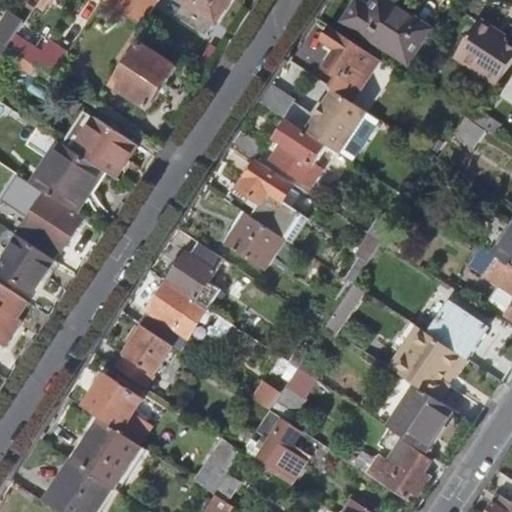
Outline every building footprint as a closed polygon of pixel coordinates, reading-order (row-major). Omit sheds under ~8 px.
[(41,0),(37,7),(45,13),(53,0),(41,0)] [(104,0),(103,2),(143,29),(161,4),(154,0),(104,0)] [(208,37),(232,0),(181,0),(181,1),(185,4),(177,16),(208,37)] [(344,24),(408,64),(429,30),(382,0),(376,0),(370,10),(358,3),(344,24)] [(9,15),(0,27),(0,42),(9,48),(15,39),(24,25),(9,15)] [(479,20),(455,59),(497,86),(511,63),(511,47),(493,36),(496,31),(479,20)] [(323,68),(340,80),(334,90),(337,92),(357,105),(385,63),(331,27),(321,42),(334,51),(323,68)] [(13,51),(35,65),(40,57),(15,39),(9,48),(13,51)] [(67,56),(53,77),(77,93),(100,57),(77,41),(67,56)] [(0,42),(0,71),(13,51),(9,48),(0,42)] [(40,57),(35,65),(53,77),(67,56),(50,44),(40,57)] [(144,45),(115,88),(150,111),(179,68),(144,45)] [(274,88),(263,105),(284,118),(295,101),(274,88)] [(337,92),(309,134),(327,146),(342,156),(371,114),(357,105),(337,92)] [(465,117),(474,123),(482,111),(462,98),(455,110),(465,117)] [(346,152),(355,158),(381,120),(372,114),(346,152)] [(465,117),(453,136),(468,145),(480,126),(474,123),(465,117)] [(75,153),(97,168),(117,181),(139,147),(97,119),(75,153)] [(276,141),(282,146),(273,163),(295,177),(305,160),(315,166),(327,146),(289,121),(276,141)] [(236,146),(257,159),(265,146),(244,133),(236,146)] [(58,142),(30,184),(63,206),(79,182),(85,187),(97,168),(75,153),(58,142)] [(262,205),(252,218),(286,241),(303,216),(282,202),(292,188),(255,164),(239,190),(262,205)] [(46,198),(19,237),(22,238),(56,262),(58,263),(84,223),(46,198)] [(249,216),(228,247),(266,272),(286,241),(252,218),(249,216)] [(303,216),(286,241),(294,246),(311,222),(303,216)] [(511,230),(495,257),(500,261),(511,268),(511,230)] [(22,238),(0,270),(0,271),(34,294),(56,262),(22,238)] [(188,253),(167,282),(197,301),(226,260),(199,241),(190,255),(188,253)] [(480,268),(490,274),(500,261),(495,257),(489,254),(480,268)] [(491,301),(491,302),(507,312),(505,315),(511,320),(511,268),(500,261),(490,274),(503,283),(500,288),(491,301)] [(323,276),(308,298),(319,306),(323,300),(331,305),(342,288),(323,276)] [(491,301),(500,288),(487,278),(478,292),(491,301)] [(167,282),(139,324),(145,328),(175,348),(181,351),(188,340),(189,340),(209,309),(197,301),(167,282)] [(0,307),(1,308),(0,309),(0,343),(4,346),(22,321),(17,318),(28,302),(0,284),(0,307)] [(362,292),(354,286),(327,327),(335,333),(362,292)] [(453,306),(432,337),(464,358),(470,362),(490,330),(453,306)] [(145,328),(117,370),(145,390),(175,348),(145,328)] [(452,389),(470,362),(464,358),(432,337),(431,337),(425,333),(398,373),(413,383),(417,386),(436,399),(446,385),(452,389)] [(84,409),(95,416),(122,434),(144,402),(105,378),(84,409)] [(417,386),(389,428),(427,454),(456,412),(447,406),(436,399),(417,386)] [(262,452),(257,461),(293,486),(310,462),(295,452),(307,434),(271,412),(258,433),(264,436),(256,448),(262,452)] [(95,416),(67,458),(74,462),(106,483),(133,442),(122,434),(95,416)] [(245,432),(234,447),(243,454),(254,438),(245,432)] [(225,442),(196,483),(215,496),(228,477),(243,454),(234,447),(225,442)] [(369,476),(412,504),(426,482),(422,478),(431,463),(414,451),(396,478),(376,465),(369,476)] [(74,462),(45,504),(57,511),(95,511),(112,487),(106,483),(74,462)] [(228,477),(215,496),(226,503),(239,484),(228,477)] [(489,511),(511,511),(511,504),(505,500),(499,507),(495,504),(489,511)]
